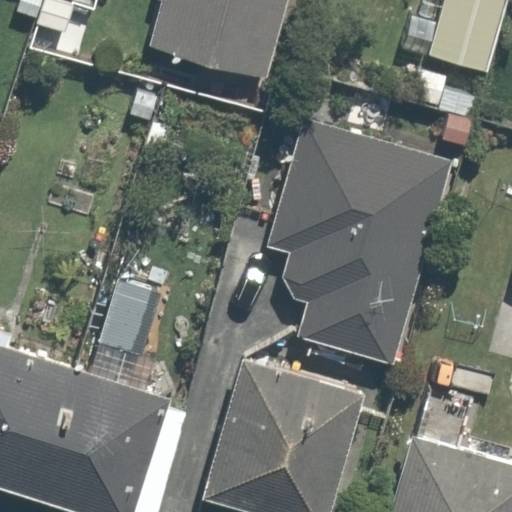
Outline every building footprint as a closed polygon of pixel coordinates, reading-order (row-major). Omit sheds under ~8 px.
[(272,0),(139,0),(131,27),(253,64),(272,0)] [(475,73),(499,0),(428,0),(411,52),(475,73)] [(437,154),(297,114),(251,276),(297,289),(286,326),(380,353),(437,154)] [(153,366),(0,318),(0,474),(110,508),(153,366)] [(185,479),(282,509),(281,511),(343,511),(313,502),(354,370),(231,332),(185,479)] [(472,395),(409,377),(368,511),(509,511),(511,508),(511,442),(462,427),(472,395)]
